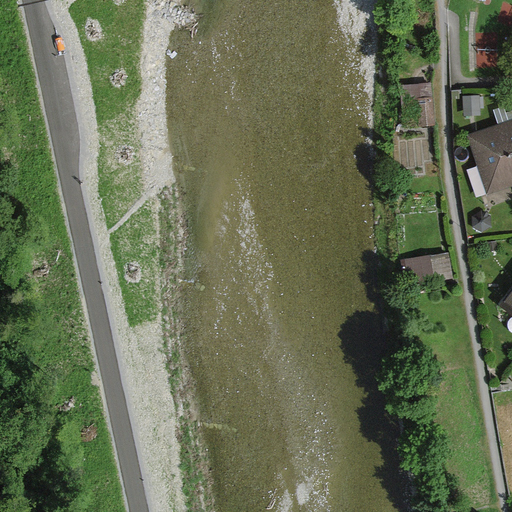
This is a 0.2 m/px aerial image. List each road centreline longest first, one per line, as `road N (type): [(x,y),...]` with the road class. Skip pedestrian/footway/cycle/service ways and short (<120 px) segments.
road 1 (unclassified): [(146,511),(32,0)]
road 2 (track): [(446,0),(450,155),(508,511)]
